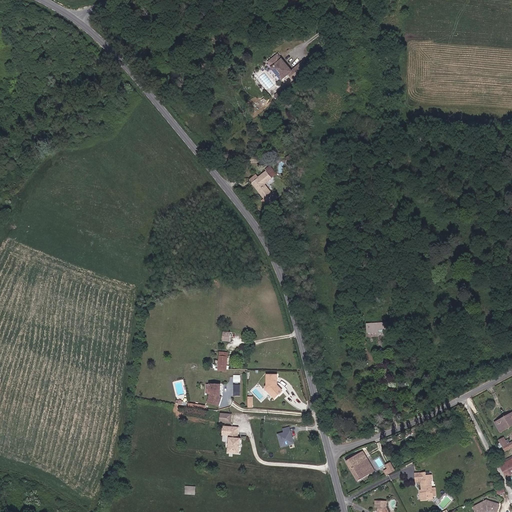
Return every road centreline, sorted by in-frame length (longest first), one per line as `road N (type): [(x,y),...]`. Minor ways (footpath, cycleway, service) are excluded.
road 1 (tertiary): [(328,453),(269,242),(113,46),(71,17)]
road 2 (residential): [(463,396),(328,453)]
